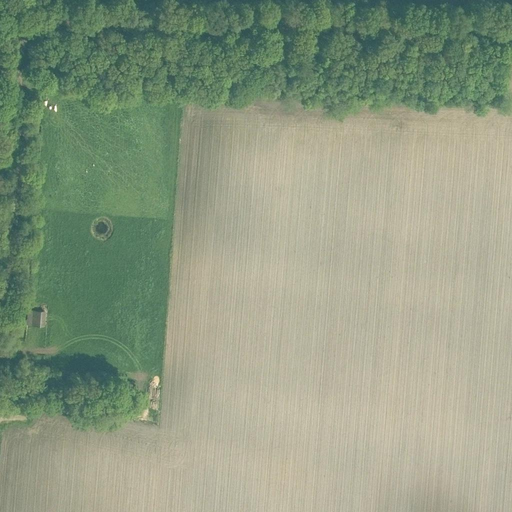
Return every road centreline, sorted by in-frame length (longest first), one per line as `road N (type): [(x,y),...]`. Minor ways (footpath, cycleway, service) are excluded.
road 1 (track): [(511,26),(22,24)]
road 2 (track): [(0,300),(22,24)]
